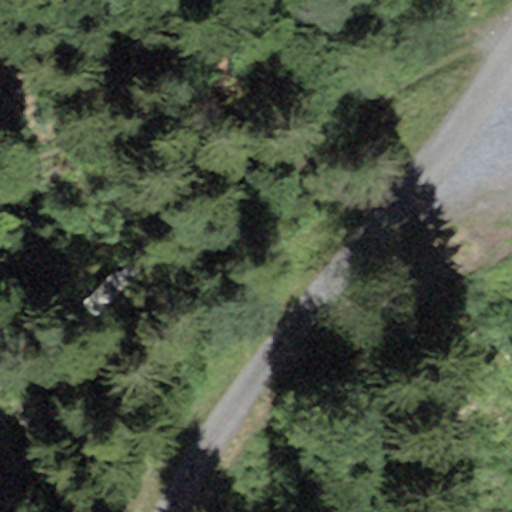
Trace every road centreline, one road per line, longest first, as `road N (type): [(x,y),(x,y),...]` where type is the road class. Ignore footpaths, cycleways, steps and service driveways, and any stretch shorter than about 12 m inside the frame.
road 1 (track): [(511,57),(457,61),(398,91),(196,241),(0,425)]
road 2 (track): [(511,88),(264,370),(199,511)]
